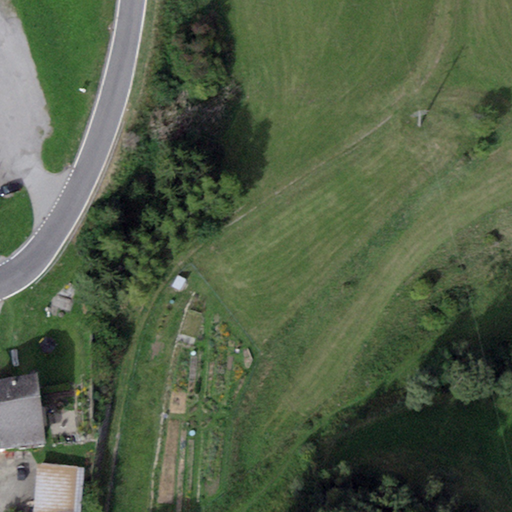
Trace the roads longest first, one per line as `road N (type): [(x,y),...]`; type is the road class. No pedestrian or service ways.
road 1 (track): [(101,511),(131,346),(159,282),(220,224),(388,116),(432,52),(444,0)]
road 2 (unclassified): [(132,0),(93,153),(41,253),(0,283)]
